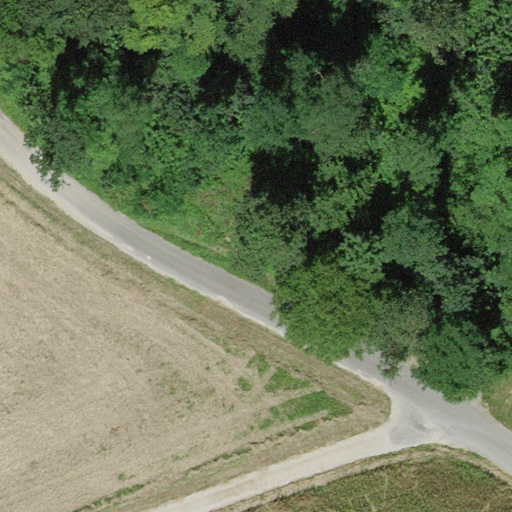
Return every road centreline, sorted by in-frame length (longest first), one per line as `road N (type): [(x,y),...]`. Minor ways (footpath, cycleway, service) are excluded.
road 1 (track): [(0,119),(49,175),(200,287),(423,407)]
road 2 (track): [(423,407),(173,511)]
